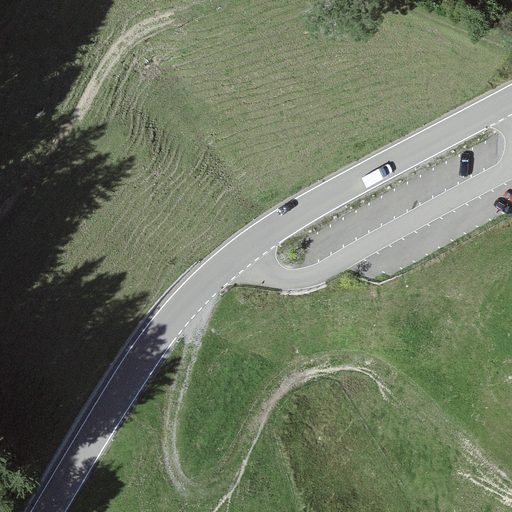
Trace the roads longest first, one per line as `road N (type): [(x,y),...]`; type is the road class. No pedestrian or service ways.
road 1 (tertiary): [(44,511),(154,339),(211,273),(282,222),(511,100)]
road 2 (track): [(195,289),(194,337),(173,436),(177,474),(201,492),(234,474),(262,413),(298,370),(354,354),(374,366)]
road 3 (track): [(0,227),(65,139),(111,51),(162,17),(217,0)]
road 4 (track): [(395,0),(511,48)]
